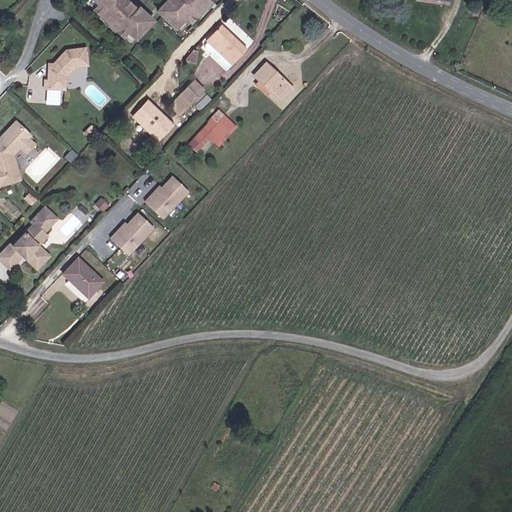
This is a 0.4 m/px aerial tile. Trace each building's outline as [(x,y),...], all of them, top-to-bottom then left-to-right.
[(152,19),(138,5),(136,8),(131,13),(117,0),(96,0),(98,2),(93,7),(122,34),(127,29),(135,37),(152,19)] [(136,8),(127,0),(117,0),(131,13),(136,8)] [(179,0),(178,2),(175,0),(164,0),(157,9),(175,26),(183,18),(188,23),(208,0),(179,0)] [(227,70),(247,48),(222,24),(209,38),(207,42),(206,48),(212,53),(211,54),(227,70)] [(49,88),(69,87),(69,74),(75,66),(89,64),(86,47),(67,50),(55,64),(57,65),(54,68),(51,68),(51,80),(48,80),(49,88)] [(251,78),(264,90),(276,77),(264,65),(251,78)] [(277,103),(289,90),(276,77),(264,90),(277,103)] [(169,106),(179,116),(204,89),(193,79),(169,106)] [(210,135),(216,140),(230,125),(217,112),(185,146),(192,154),(210,135)] [(0,183),(21,177),(13,153),(23,143),(29,136),(32,134),(17,120),(4,133),(5,136),(1,139),(0,138),(0,183)] [(216,140),(217,141),(231,126),(230,125),(216,140)] [(88,138),(93,133),(88,128),(82,133),(88,138)] [(29,149),(36,142),(29,136),(23,143),(29,149)] [(162,220),(188,193),(172,178),(161,189),(152,199),(150,197),(144,203),(162,220)] [(152,199),(161,189),(159,187),(150,197),(152,199)] [(105,210),(111,205),(103,198),(98,203),(105,210)] [(36,249),(51,234),(47,230),(60,216),(48,205),(34,219),(37,222),(16,243),(14,241),(1,255),(13,267),(28,251),(33,255),(32,259),(40,267),(48,259),(36,249)] [(127,256),(153,229),(137,214),(126,226),(117,235),(115,233),(109,239),(127,256)] [(117,235),(126,226),(124,224),(115,233),(117,235)] [(79,287),(94,271),(80,257),(65,273),(79,287)] [(79,287),(89,297),(104,281),(94,271),(79,287)]
